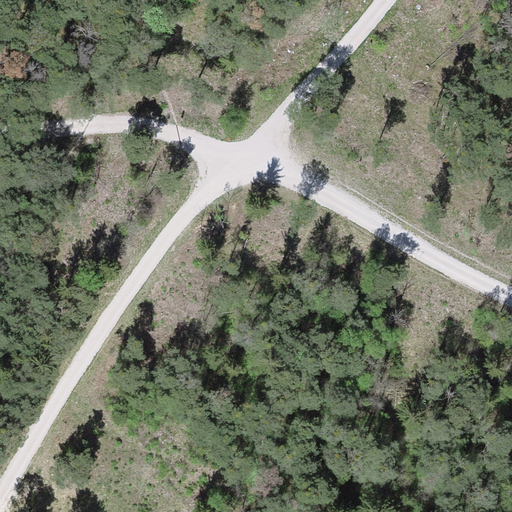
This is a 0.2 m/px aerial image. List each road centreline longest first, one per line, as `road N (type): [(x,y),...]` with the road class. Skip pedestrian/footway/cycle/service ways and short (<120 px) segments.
road 1 (track): [(230,144),(65,367),(0,476)]
road 2 (track): [(511,299),(230,144)]
road 3 (track): [(230,144),(89,133),(0,142)]
road 4 (track): [(230,144),(342,0)]
